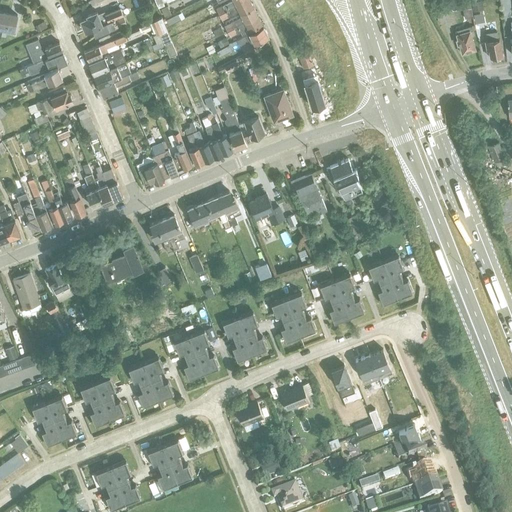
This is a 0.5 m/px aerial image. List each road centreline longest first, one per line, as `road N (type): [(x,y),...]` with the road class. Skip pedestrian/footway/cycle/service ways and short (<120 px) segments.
road 1 (residential): [(212,400),(223,385),(385,324),(410,326),(406,357),(466,511)]
road 2 (trunk): [(392,108),(511,406)]
road 3 (trunk): [(511,328),(421,98)]
road 4 (residential): [(0,496),(47,462),(212,400)]
road 5 (residential): [(141,204),(51,0)]
road 6 (tertiary): [(312,135),(141,204)]
road 7 (tertiary): [(141,204),(0,263)]
road 8 (residential): [(312,135),(259,0)]
road 9 (unknown): [(0,287),(37,362),(0,388)]
